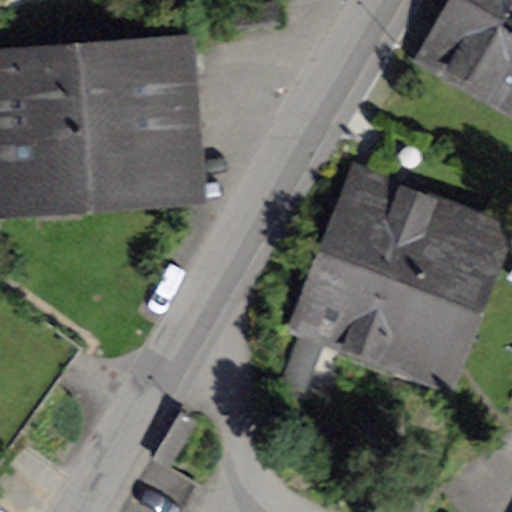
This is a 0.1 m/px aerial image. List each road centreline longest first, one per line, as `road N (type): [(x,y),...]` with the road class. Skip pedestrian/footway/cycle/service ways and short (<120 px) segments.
road 1 (residential): [(384,0),(207,303)]
road 2 (residential): [(207,303),(86,511)]
road 3 (residential): [(286,511),(267,500),(252,466),(207,303)]
